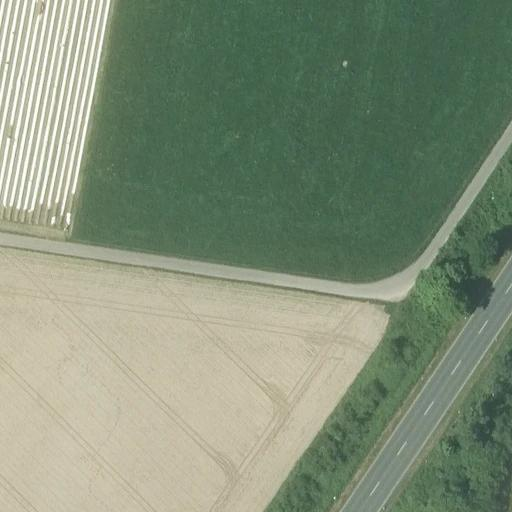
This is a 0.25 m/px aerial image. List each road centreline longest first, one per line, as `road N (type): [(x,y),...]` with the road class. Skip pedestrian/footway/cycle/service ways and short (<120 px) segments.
road 1 (track): [(0,240),(399,298),(511,130)]
road 2 (primary): [(511,283),(358,511)]
